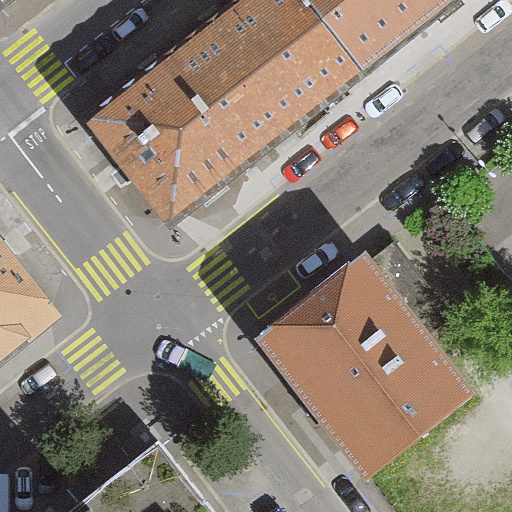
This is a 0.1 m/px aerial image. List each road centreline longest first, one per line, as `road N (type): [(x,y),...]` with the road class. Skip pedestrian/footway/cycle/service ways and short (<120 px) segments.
road 1 (residential): [(154,326),(511,46)]
road 2 (residential): [(154,326),(0,131)]
road 3 (residential): [(299,511),(154,326)]
road 4 (residential): [(154,326),(0,446)]
road 5 (primary): [(0,102),(130,0)]
